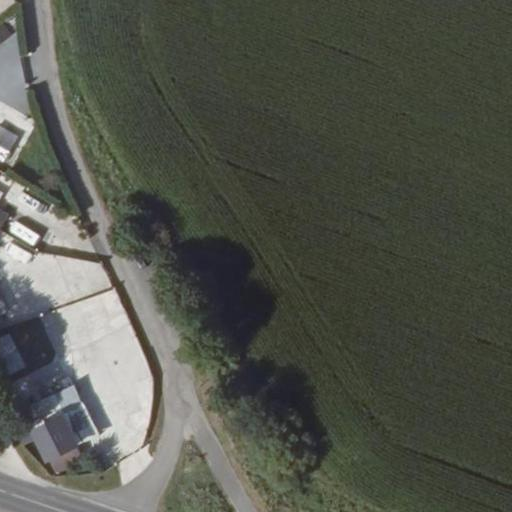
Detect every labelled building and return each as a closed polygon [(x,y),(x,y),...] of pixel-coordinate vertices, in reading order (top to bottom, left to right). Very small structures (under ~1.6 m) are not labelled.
[(0,124),(0,156),(14,132),(0,124)] [(33,248),(40,237),(17,220),(9,231),(33,248)] [(57,306),(71,345),(126,326),(100,254),(60,268),(68,291),(16,310),(19,319),(57,306)] [(0,326),(12,320),(0,296),(0,326)] [(81,443),(77,437),(85,432),(72,408),(35,425),(50,457),(81,443)]
